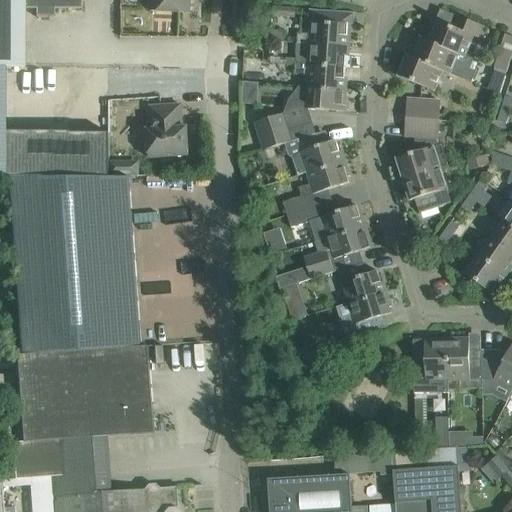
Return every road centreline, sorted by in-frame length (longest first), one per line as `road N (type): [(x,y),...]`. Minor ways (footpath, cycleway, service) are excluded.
road 1 (residential): [(229,511),(218,38)]
road 2 (residential): [(511,313),(428,313),(375,171),(379,35),(388,14),(413,0)]
road 3 (unknown): [(218,68),(204,54),(113,48),(102,32),(100,0)]
